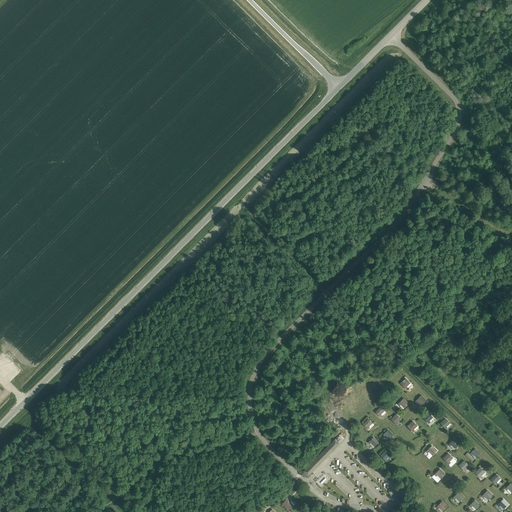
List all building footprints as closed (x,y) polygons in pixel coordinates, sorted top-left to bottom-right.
[(401,384),(406,389),(408,388),(406,386),(410,383),(406,379),(401,384)] [(417,402),(418,401),(422,405),(426,400),(421,395),(416,401),(417,402)] [(398,404),(399,405),(401,404),(404,408),(409,403),(403,398),(398,404)] [(375,412),(380,417),(382,416),(380,414),(384,411),(380,407),(375,412)] [(423,418),(428,423),(430,422),(429,421),(432,417),(428,413),(423,418)] [(396,414),(391,419),(397,425),(398,423),(397,422),(401,419),(396,414)] [(440,423),(445,429),(447,428),(446,426),(450,423),(445,418),(440,423)] [(363,424),(368,429),(370,428),(368,427),(372,423),(368,419),(363,424)] [(407,426),(413,432),(415,430),(413,429),(417,426),(413,421),(407,426)] [(384,436),(386,435),(389,439),(393,435),(388,430),(383,435),(384,436)] [(368,442),(369,444),(371,443),(374,446),(378,443),(373,438),(368,442)] [(304,472),(308,476),(339,444),(335,439),(304,472)] [(450,446),(451,445),(455,448),(459,444),(454,439),(449,444),(450,446)] [(427,453),(429,452),(432,455),(437,451),(432,446),(426,451),(427,453)] [(472,455),(473,454),(476,457),(480,454),(475,448),(470,453),(472,455)] [(380,455),(386,461),(387,460),(386,458),(390,455),(386,450),(380,455)] [(443,458),(449,464),(450,463),(449,462),(453,458),(448,453),(443,458)] [(459,466),(464,471),(466,470),(465,468),(468,465),(464,460),(459,466)] [(475,473),(481,478),(482,477),(481,476),(485,472),(480,468),(475,473)] [(436,476),(437,475),(441,479),(445,474),(440,469),(434,475),(436,476)] [(324,472),(315,482),(322,489),(327,484),(331,479),(324,472)] [(491,480),(496,485),(497,483),(496,482),(500,478),(496,475),(491,480)] [(483,497),(484,496),(488,500),(493,495),(487,490),(482,496),(483,497)] [(453,497),(455,499),(456,498),(459,501),(464,497),(459,492),(453,497)] [(499,506),(500,505),(504,509),(508,504),(503,499),(497,505),(499,506)] [(282,504),(289,510),(293,506),(290,502),(291,501),(289,500),(287,501),(286,500),(282,504)] [(471,507),(472,505),(476,509),(480,505),(474,500),(469,505),(471,507)] [(438,508),(439,507),(443,511),(447,506),(442,501),(437,507),(438,508)]
